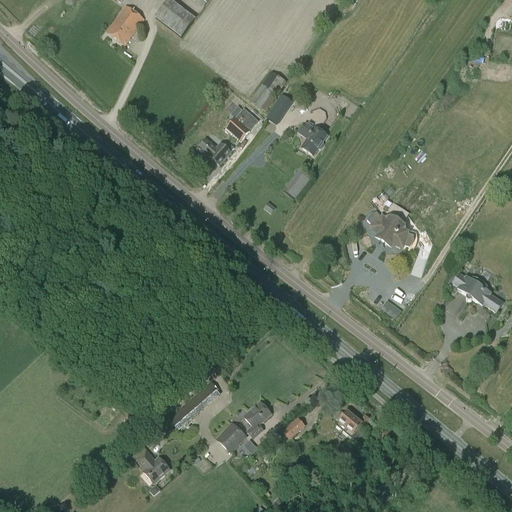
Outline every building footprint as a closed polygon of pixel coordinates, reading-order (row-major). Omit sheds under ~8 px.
[(209,0),(191,0),(204,8),(209,0)] [(194,21),(168,1),(156,19),(182,38),(194,21)] [(145,21),(126,8),(106,33),(124,47),(145,21)] [(272,73),(250,102),(260,110),(272,93),(277,97),(286,83),(272,73)] [(243,110),(235,119),(250,132),(258,123),(243,110)] [(240,143),(250,132),(235,119),(225,130),(240,143)] [(313,131),(305,125),(298,135),(305,139),(306,142),(301,149),(313,158),(327,138),(314,129),(313,131)] [(206,141),(205,140),(198,149),(219,168),(232,155),(230,153),(234,149),(222,140),(215,149),(206,140),(206,141)] [(312,179),(300,169),(282,192),(295,202),(312,179)] [(275,210),(268,204),(263,210),(271,216),(275,210)] [(413,245),(413,238),(406,236),(406,238),(399,235),(405,227),(391,217),(388,221),(386,222),(382,217),(381,219),(377,214),(376,213),(370,216),(367,222),(367,223),(371,227),(370,228),(377,238),(381,240),(379,242),(386,246),(387,244),(391,247),(392,246),(402,249),(403,248),(408,250),(409,250),(413,245)] [(487,289),(484,285),(481,282),(477,280),(472,279),(473,280),(472,282),(466,278),(464,280),(459,276),(453,285),(458,289),(457,291),(467,298),(466,299),(466,300),(466,302),(468,303),(470,303),(471,302),(472,301),(482,308),(483,306),(496,314),(502,305),(490,296),(491,294),(485,290),(486,288),(487,289)] [(217,396),(210,387),(169,421),(177,431),(189,420),(188,419),(200,409),(201,410),(217,396)] [(270,416),(260,404),(243,419),(252,429),(246,434),(253,441),(262,432),(258,427),(270,416)] [(346,414),(345,416),(342,414),(340,414),(336,418),(336,421),(339,423),(335,427),(355,443),(363,434),(361,432),(370,422),(365,417),(359,424),(346,414)] [(282,434),(289,441),(304,428),(298,421),(282,434)] [(245,439),(231,425),(216,442),(230,455),(245,439)] [(253,456),(259,450),(250,441),(244,447),(253,456)] [(154,464),(145,453),(135,462),(144,473),(142,474),(153,486),(159,481),(160,481),(164,478),(164,477),(168,473),(158,461),(154,464)]
